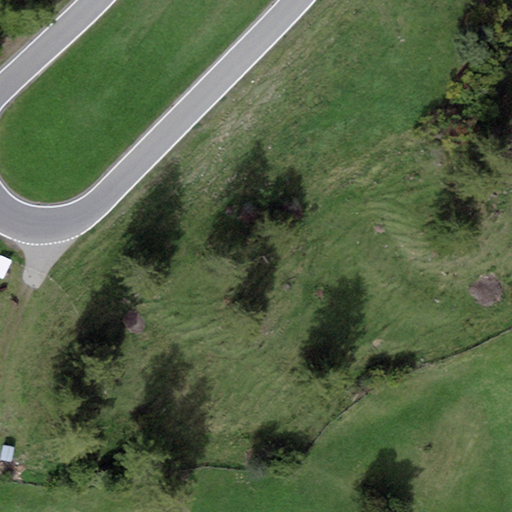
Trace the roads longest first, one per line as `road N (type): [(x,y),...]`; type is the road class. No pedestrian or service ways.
road 1 (unclassified): [(297,0),(74,219),(27,223),(0,211)]
road 2 (track): [(0,345),(52,225)]
road 3 (unclassified): [(0,89),(91,0)]
